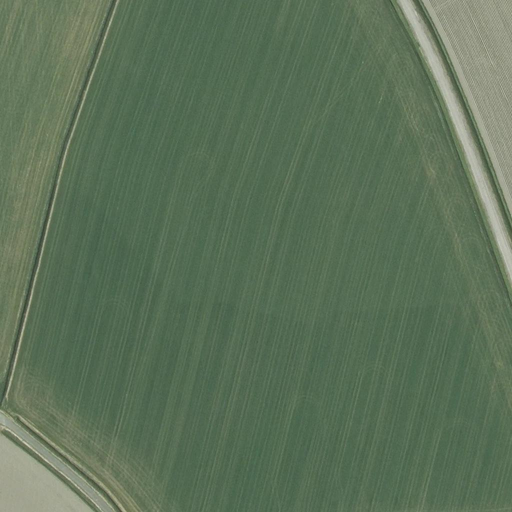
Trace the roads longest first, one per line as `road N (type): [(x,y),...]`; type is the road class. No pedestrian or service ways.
road 1 (tertiary): [(511,269),(454,107),(403,0)]
road 2 (unclassified): [(0,417),(109,511)]
